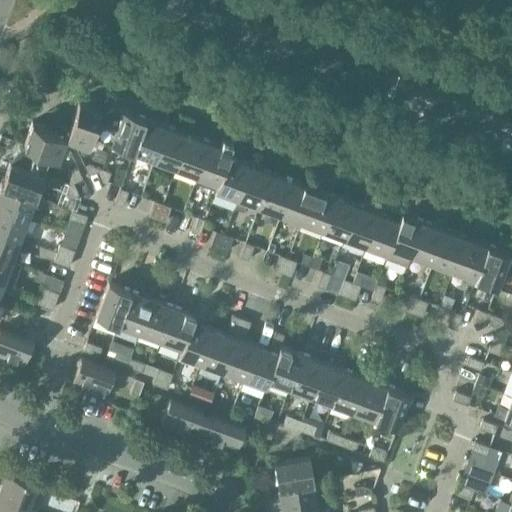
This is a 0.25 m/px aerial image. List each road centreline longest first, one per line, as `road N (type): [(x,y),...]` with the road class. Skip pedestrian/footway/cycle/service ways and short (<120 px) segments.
road 1 (residential): [(433,511),(469,420),(433,405),(452,351),(97,220),(27,423)]
road 2 (tertiary): [(159,0),(511,145)]
road 3 (tertiary): [(511,91),(245,0)]
road 4 (residential): [(27,423),(184,481),(218,511)]
